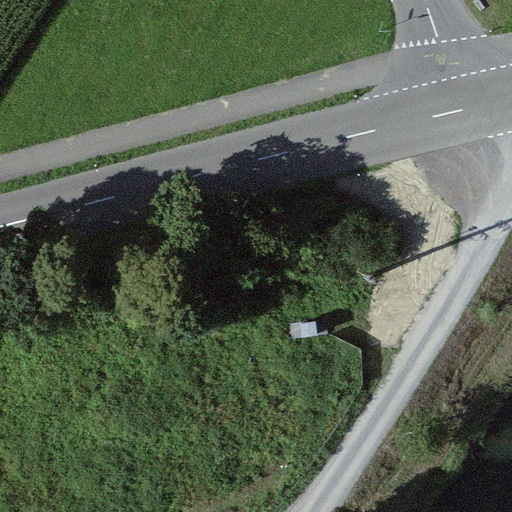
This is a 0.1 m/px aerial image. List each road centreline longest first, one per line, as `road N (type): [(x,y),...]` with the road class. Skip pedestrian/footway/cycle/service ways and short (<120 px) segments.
road 1 (tertiary): [(0,228),(452,113)]
road 2 (track): [(511,192),(304,511)]
